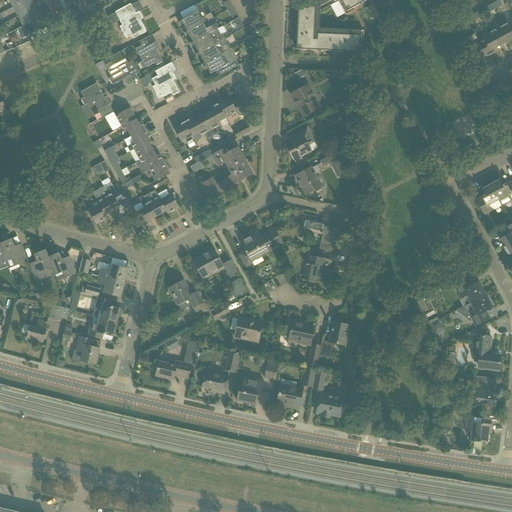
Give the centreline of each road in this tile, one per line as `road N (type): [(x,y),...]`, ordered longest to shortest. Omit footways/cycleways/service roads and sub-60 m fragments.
road 1 (tertiary): [(117,395),(345,445),(506,469)]
road 2 (tertiary): [(251,511),(0,455)]
road 3 (residential): [(283,306),(333,315),(354,228),(341,211),(264,194)]
road 4 (residential): [(511,296),(454,190),(460,177),(511,152)]
road 5 (residential): [(0,223),(152,256)]
road 6 (residential): [(117,395),(152,256)]
road 7 (residential): [(204,231),(154,118)]
road 8 (tertiary): [(117,395),(0,364)]
road 9 (residential): [(0,74),(65,44),(67,28),(52,0)]
